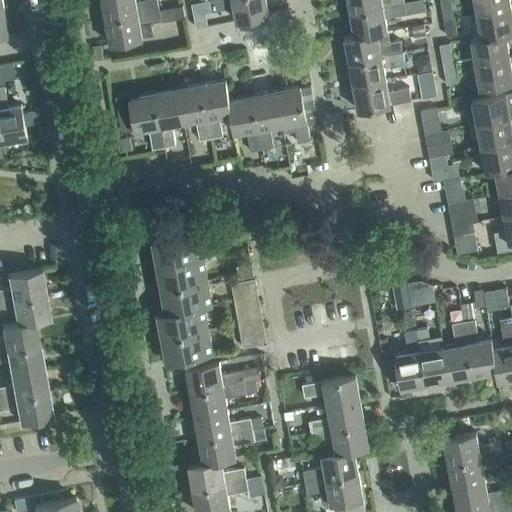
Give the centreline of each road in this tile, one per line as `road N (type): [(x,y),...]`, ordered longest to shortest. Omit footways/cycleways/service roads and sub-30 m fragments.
road 1 (residential): [(126,450),(73,177)]
road 2 (residential): [(332,186),(73,177)]
road 3 (residential): [(343,333),(282,345),(268,280),(351,260)]
road 4 (residential): [(511,267),(465,276),(425,263),(351,260)]
road 5 (residential): [(73,177),(44,39)]
road 6 (residential): [(126,450),(0,473)]
